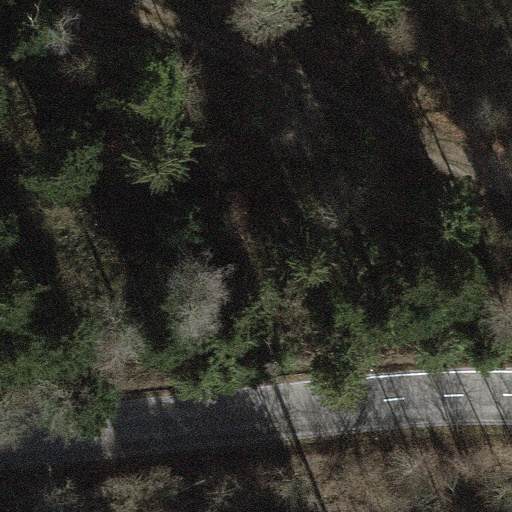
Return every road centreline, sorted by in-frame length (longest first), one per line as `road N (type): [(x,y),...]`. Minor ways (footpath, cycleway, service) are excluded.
road 1 (tertiary): [(0,442),(395,397),(511,399)]
road 2 (track): [(137,0),(511,177)]
